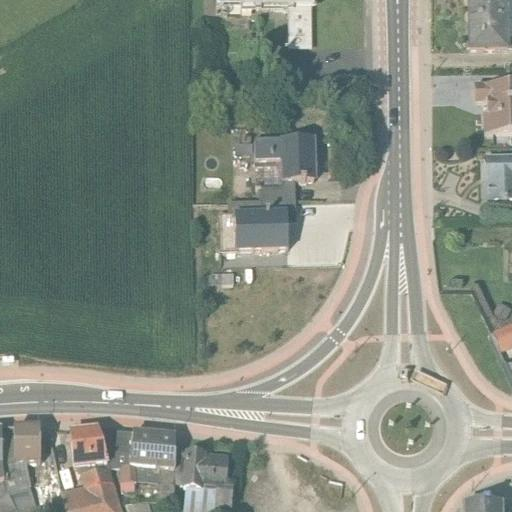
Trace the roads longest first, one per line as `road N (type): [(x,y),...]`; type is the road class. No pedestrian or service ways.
road 1 (primary): [(399,217),(348,323),(313,360),(237,404)]
road 2 (primary): [(396,0),(399,217)]
road 3 (primary): [(0,405),(188,411)]
road 4 (primary): [(188,411),(351,443)]
road 5 (primary): [(423,377),(399,217)]
road 6 (primary): [(399,217),(388,378)]
